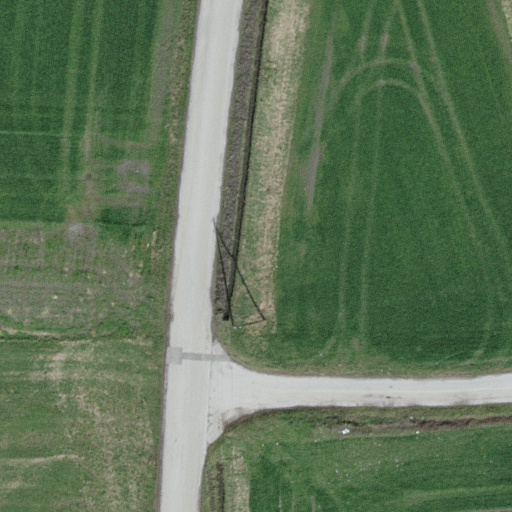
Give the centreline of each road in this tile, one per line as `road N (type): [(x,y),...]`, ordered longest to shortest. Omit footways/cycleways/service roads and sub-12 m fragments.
road 1 (unclassified): [(227,0),(190,403)]
road 2 (unclassified): [(190,403),(511,391)]
